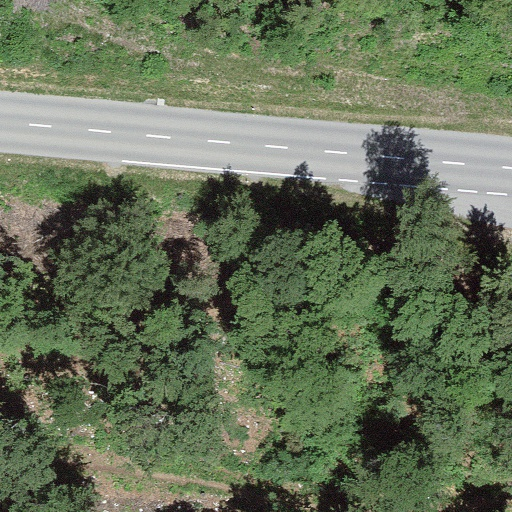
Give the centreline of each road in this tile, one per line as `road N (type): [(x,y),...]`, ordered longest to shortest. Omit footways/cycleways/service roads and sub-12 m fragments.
road 1 (track): [(511,492),(453,507),(347,509),(201,474),(0,454)]
road 2 (secondary): [(511,169),(0,124)]
